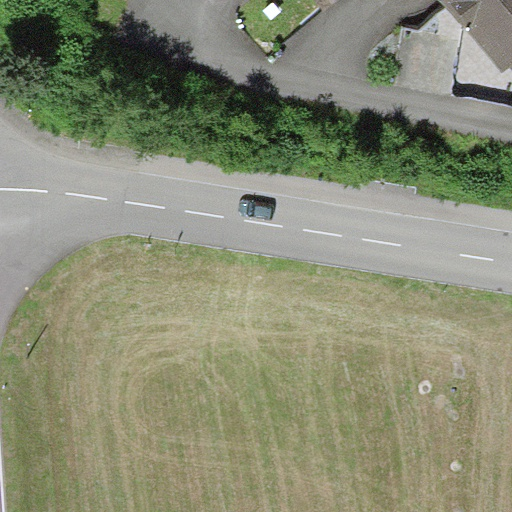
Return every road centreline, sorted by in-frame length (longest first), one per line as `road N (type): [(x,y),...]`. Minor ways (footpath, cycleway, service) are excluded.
road 1 (tertiary): [(511,262),(0,184)]
road 2 (residential): [(511,133),(129,17)]
